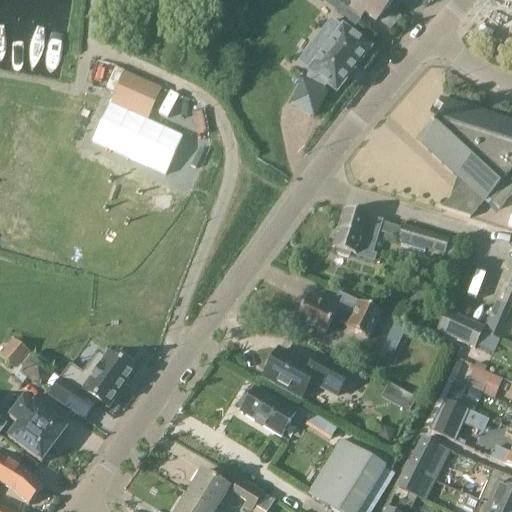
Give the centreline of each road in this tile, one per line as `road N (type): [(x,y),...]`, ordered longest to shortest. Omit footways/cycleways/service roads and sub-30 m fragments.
road 1 (unclassified): [(189,351),(172,333),(225,194),(230,145),(216,111),(195,93),(91,44),(94,0)]
road 2 (tertiary): [(189,351),(354,123),(431,37)]
road 3 (unknown): [(322,167),(489,238),(468,300)]
road 4 (tertiary): [(77,507),(189,351)]
